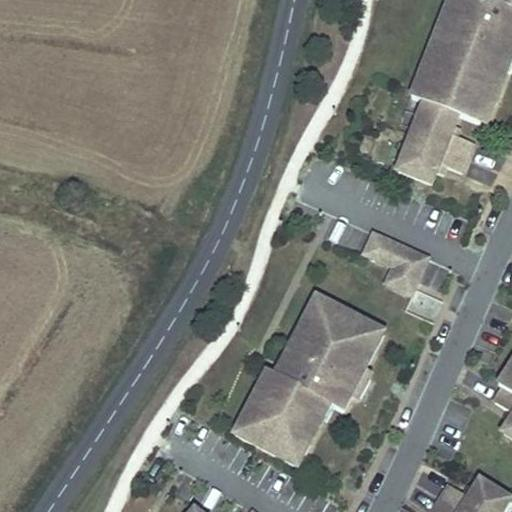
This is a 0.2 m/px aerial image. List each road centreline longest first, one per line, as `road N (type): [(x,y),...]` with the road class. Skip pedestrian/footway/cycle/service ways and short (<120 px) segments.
road 1 (secondary): [(39,511),(204,259),(255,136),(290,0)]
road 2 (residential): [(511,211),(425,414),(372,511)]
